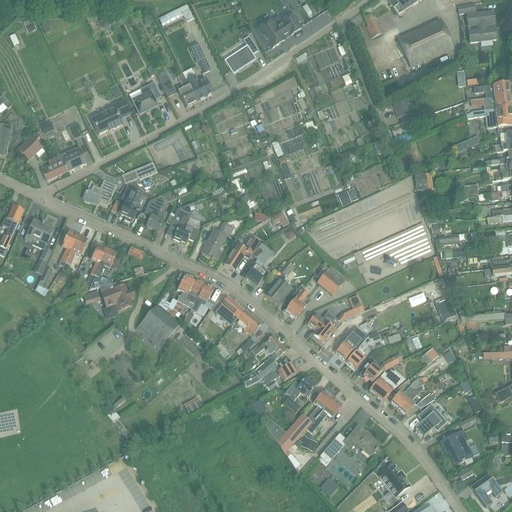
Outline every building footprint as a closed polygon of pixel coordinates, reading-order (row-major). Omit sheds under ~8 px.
[(420,2),(418,0),(392,0),(388,3),(398,17),(420,2)] [(457,8),(459,16),(475,12),(474,5),(457,8)] [(186,6),(159,19),(161,25),(189,12),(186,6)] [(468,32),(470,44),(496,42),(495,30),(494,30),(494,25),(493,13),(467,16),(468,28),(469,32),(468,32)] [(366,28),(371,39),(382,34),(372,15),(363,19),(367,27),(366,28)] [(271,22),(258,30),(271,51),(280,45),(279,43),(289,36),(290,37),(301,29),(292,16),(282,23),(278,18),(271,22)] [(398,41),(410,69),(452,49),(439,22),(398,41)] [(205,58),(213,55),(205,38),(198,41),(205,58)] [(243,41),(247,47),(224,62),(233,76),(256,60),(253,55),(258,52),(249,38),(243,41)] [(198,62),(204,75),(210,72),(197,44),(188,48),(196,63),(198,62)] [(156,76),(167,99),(176,95),(165,72),(156,76)] [(177,77),(183,90),(178,93),(186,109),(200,102),(191,86),(189,87),(186,82),(186,81),(182,74),(177,77)] [(195,76),(186,81),(186,82),(189,87),(191,86),(200,102),(213,95),(205,79),(198,82),(195,76)] [(132,103),(139,117),(147,113),(150,112),(157,108),(154,102),(161,98),(154,84),(140,91),(143,97),(132,103)] [(493,93),(494,99),(510,97),(509,85),(478,89),(478,95),(493,93)] [(0,97),(0,106),(3,104),(8,110),(12,106),(2,95),(0,97)] [(490,112),(495,111),(511,109),(510,97),(494,99),(471,101),(472,108),(489,106),(490,112)] [(90,121),(98,137),(108,132),(109,133),(122,127),(119,121),(131,115),(124,101),(112,107),(113,110),(90,121)] [(495,111),(490,112),(473,114),(467,116),(467,121),(485,118),(487,130),(511,127),(511,122),(511,121),(511,115),(511,109),(495,111)] [(311,120),(306,122),(312,138),(317,137),(311,120)] [(300,126),(305,134),(310,131),(304,123),(300,126)] [(0,156),(6,158),(12,127),(0,124),(0,156)] [(81,137),(75,126),(67,130),(73,141),(81,137)] [(136,131),(138,138),(146,135),(144,128),(136,131)] [(481,131),(474,132),(466,133),(467,145),(456,146),(456,151),(467,150),(482,144),(481,131)] [(492,154),(504,153),(511,152),(511,133),(505,135),(506,145),(492,147),(492,154)] [(19,151),(29,161),(41,150),(31,139),(19,151)] [(60,157),(62,161),(67,173),(86,164),(79,148),(60,157)] [(491,166),(499,166),(506,165),(511,164),(511,152),(504,153),(505,160),(490,162),(491,166)] [(67,173),(62,161),(60,157),(50,162),(49,167),(41,171),(47,183),(67,173)] [(153,164),(122,177),(125,186),(139,180),(140,182),(157,175),(153,164)] [(241,174),(251,170),(249,165),(239,169),(241,174)] [(496,182),(511,180),(511,166),(506,167),(506,165),(499,166),(500,175),(495,175),(496,182)] [(426,175),(414,177),(416,192),(428,191),(426,175)] [(497,187),(498,194),(511,191),(511,180),(511,186),(497,187)] [(88,191),(87,190),(86,193),(83,200),(85,201),(84,202),(89,204),(89,203),(96,206),(97,204),(107,208),(116,187),(103,182),(100,190),(93,187),(91,193),(88,192),(88,191)] [(460,189),(461,197),(477,195),(476,187),(460,189)] [(120,215),(120,216),(125,219),(124,221),(130,224),(131,221),(132,222),(138,208),(140,209),(144,200),(143,199),(144,196),(127,188),(121,200),(126,203),(125,205),(123,204),(120,209),(123,210),(120,215)] [(511,191),(498,194),(491,194),(492,202),(498,202),(498,199),(511,197),(511,191)] [(348,192),(343,194),(347,204),(352,202),(348,192)] [(149,203),(144,214),(149,216),(147,221),(149,222),(146,228),(158,234),(163,222),(165,216),(159,213),(164,203),(157,199),(149,203)] [(4,236),(0,243),(0,255),(4,258),(8,251),(6,250),(24,212),(13,207),(8,220),(5,219),(1,227),(8,230),(5,237),(4,236)] [(181,243),(186,245),(188,241),(193,244),(198,233),(195,231),(198,224),(189,220),(191,216),(178,210),(174,218),(171,226),(178,229),(177,231),(172,240),(180,244),(181,243)] [(502,218),(511,216),(511,210),(491,213),(492,219),(502,218)] [(280,224),(283,229),(289,225),(282,213),(271,220),(275,227),(280,224)] [(433,213),(425,215),(428,226),(435,225),(433,213)] [(254,222),(263,223),(269,219),(263,216),(255,214),(254,222)] [(170,216),(166,224),(171,226),(174,218),(170,216)] [(511,216),(502,218),(492,219),(488,220),(489,225),(511,222),(511,216)] [(33,221),(29,230),(24,240),(33,244),(32,246),(43,251),(39,260),(37,265),(44,268),(46,263),(51,252),(45,249),(53,230),(43,226),(44,224),(43,223),(42,225),(34,222),(34,221),(33,221)] [(222,253),(219,252),(226,237),(228,238),(233,229),(223,224),(219,233),(213,230),(201,254),(211,260),(213,261),(213,260),(217,262),(222,253)] [(294,237),(303,234),(300,226),(291,229),(294,237)] [(58,267),(63,269),(78,237),(68,232),(61,248),(66,250),(58,267)] [(498,243),(498,244),(511,242),(511,235),(494,238),(494,243),(498,243)] [(78,237),(63,269),(62,270),(67,272),(75,254),(80,257),(87,241),(78,237)] [(435,241),(436,251),(443,250),(443,244),(459,242),(459,237),(435,241)] [(261,245),(251,238),(245,247),(244,250),(237,246),(229,258),(224,266),(234,273),(239,265),(247,253),(251,257),(261,245)] [(511,242),(498,244),(499,256),(511,254),(511,242)] [(273,255),(261,245),(251,257),(257,262),(249,271),(250,273),(245,279),(256,288),(263,281),(266,276),(260,271),(273,255)] [(90,276),(87,283),(92,285),(95,278),(107,251),(98,246),(91,262),(96,264),(90,276)] [(365,262),(371,259),(365,248),(347,257),(350,262),(362,256),(365,262)] [(131,249),(128,255),(140,261),(143,254),(131,249)] [(90,288),(88,292),(112,285),(111,283),(107,281),(112,271),(109,270),(112,264),(116,255),(107,251),(95,278),(92,285),(90,288)] [(444,252),(445,262),(462,261),(461,251),(444,252)] [(84,258),(78,270),(84,273),(85,269),(89,260),(86,259),(84,258)] [(149,263),(141,265),(143,272),(151,270),(149,263)] [(293,268),(288,263),(279,273),(284,278),(293,268)] [(511,267),(507,268),(507,269),(492,271),(493,277),(511,274),(511,267)] [(317,284),(333,297),(346,281),(331,268),(317,284)] [(52,272),(46,269),(38,287),(44,290),(52,272)] [(448,277),(449,289),(457,288),(455,276),(448,277)] [(187,308),(189,303),(185,301),(187,296),(195,281),(185,277),(177,291),(182,293),(179,298),(177,302),(187,308)] [(279,280),(272,289),(265,296),(278,307),(291,290),(279,280)] [(185,301),(189,303),(194,306),(205,286),(195,281),(187,296),(185,301)] [(205,286),(194,306),(195,306),(192,311),(197,314),(202,306),(204,307),(214,291),(205,286)] [(124,287),(102,294),(106,308),(113,306),(115,312),(115,313),(131,307),(128,300),(132,299),(130,293),(127,294),(124,287)] [(302,291),(291,305),(285,312),(295,321),(305,307),(301,304),(308,295),(302,291)] [(83,297),(86,304),(100,298),(97,292),(83,297)] [(316,316),(308,326),(316,333),(313,336),(323,344),(329,336),(337,327),(338,329),(341,326),(346,321),(364,312),(357,296),(348,300),(353,311),(342,316),(341,315),(336,322),(335,320),(328,314),(322,321),(316,316)] [(227,299),(215,314),(231,328),(237,320),(238,320),(244,312),(227,299)] [(382,304),(388,317),(400,311),(395,299),(382,304)] [(449,300),(435,306),(442,324),(457,317),(449,300)] [(137,330),(160,349),(180,325),(157,305),(137,330)] [(239,321),(236,324),(244,331),(243,331),(251,338),(261,326),(244,312),(238,320),(239,321)] [(461,325),(505,321),(511,320),(511,316),(505,317),(505,314),(459,318),(461,325)] [(341,326),(338,329),(324,345),(334,353),(343,341),(339,337),(347,328),(345,326),(343,327),(341,326)] [(185,336),(209,358),(212,354),(191,335),(193,333),(190,330),(185,336)] [(355,330),(342,346),(335,354),(345,362),(365,337),(355,330)] [(373,345),(381,342),(379,335),(366,339),(346,363),(355,371),(366,358),(361,355),(369,346),(371,348),(373,345)] [(257,347),(252,352),(256,357),(265,349),(267,351),(271,355),(273,357),(276,361),(286,352),(273,337),(266,343),(259,348),(257,347)] [(451,353),(443,357),(448,365),(456,362),(451,353)] [(511,359),(511,365),(511,366),(511,368),(511,353),(510,354),(483,355),(483,361),(511,359)] [(373,354),(367,361),(371,365),(377,358),(373,354)] [(372,385),(382,373),(386,371),(403,362),(400,356),(395,359),(383,365),(383,366),(379,370),(373,365),(363,377),(372,385)] [(255,372),(241,380),(246,389),(260,381),(263,379),(264,380),(281,370),(271,359),(255,372)] [(281,370),(264,380),(266,385),(277,379),(280,377),(283,383),(297,375),(291,364),(283,369),(281,370)] [(379,380),(369,392),(383,404),(393,391),(404,381),(394,373),(393,374),(391,372),(387,377),(384,374),(379,380)] [(289,398),(283,406),(295,416),(300,410),(293,404),(300,395),(306,399),(317,386),(307,377),(299,387),(295,383),(285,395),(289,398)] [(390,404),(398,410),(415,391),(421,387),(424,386),(421,379),(414,383),(403,396),(399,393),(390,404)] [(468,381),(460,386),(465,395),(467,394),(470,400),(476,398),(468,381)] [(269,388),(272,393),(279,389),(276,384),(269,388)] [(500,405),(511,399),(511,398),(511,386),(495,395),(500,405)] [(415,391),(398,410),(405,417),(410,412),(411,412),(410,411),(415,405),(412,403),(419,394),(418,394),(422,389),(421,387),(415,391)] [(302,416),(285,435),(270,421),(264,428),(284,456),(295,444),(306,431),(311,424),(312,425),(333,400),(324,392),(313,404),(318,408),(307,421),(302,416)] [(431,396),(429,395),(422,402),(416,407),(420,410),(426,407),(434,401),(436,399),(433,395),(431,396)] [(260,401),(267,412),(275,407),(268,396),(260,401)] [(184,406),(189,417),(203,409),(197,399),(184,406)] [(342,407),(333,400),(312,425),(311,424),(306,431),(311,435),(315,431),(327,416),(332,420),(342,407)] [(251,407),(258,417),(266,411),(259,401),(251,407)] [(422,423),(414,430),(423,440),(434,430),(436,433),(447,424),(431,406),(417,418),(422,423)] [(121,407),(113,413),(120,421),(127,415),(121,407)] [(474,420),(479,428),(488,422),(483,414),(474,420)] [(459,425),(462,431),(476,424),(473,418),(459,425)] [(350,451),(352,449),(354,445),(370,458),(375,452),(376,453),(377,451),(377,450),(380,447),(358,428),(351,435),(343,445),(350,451)] [(475,446),(466,450),(463,442),(465,441),(461,433),(440,443),(445,452),(450,450),(452,454),(451,454),(456,466),(461,464),(464,463),(471,459),(479,455),(475,446)] [(339,436),(320,459),(328,465),(340,451),(333,444),(339,437),(339,436)] [(511,461),(511,460),(511,437),(501,437),(501,444),(505,444),(504,458),(511,458),(511,461)] [(395,468),(380,479),(395,499),(410,488),(405,481),(401,474),(400,474),(395,468)] [(461,482),(464,481),(466,484),(475,479),(469,469),(458,476),(461,482)] [(499,491),(487,476),(470,489),(484,508),(486,510),(487,509),(491,507),(490,506),(491,506),(489,503),(490,502),(487,499),(492,495),(494,498),(495,499),(496,498),(497,499),(500,496),(501,495),(499,492),(499,491)] [(326,483),(321,489),(330,498),(336,491),(326,483)]
